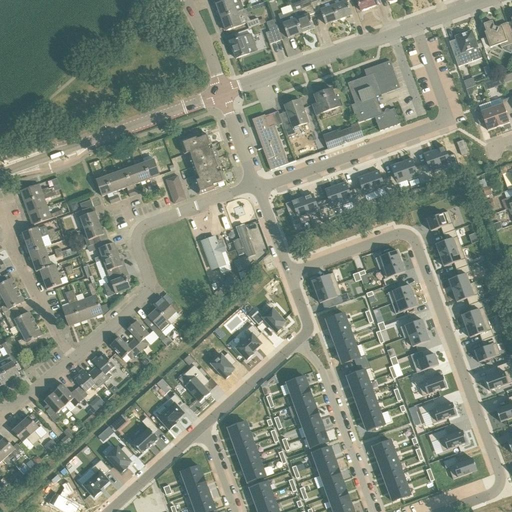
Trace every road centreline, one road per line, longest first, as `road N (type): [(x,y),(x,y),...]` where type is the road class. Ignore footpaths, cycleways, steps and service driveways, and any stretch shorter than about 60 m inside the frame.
road 1 (residential): [(442,511),(492,494),(500,479),(413,238),(396,233),(290,273)]
road 2 (residential): [(416,25),(447,119),(256,190)]
road 3 (residential): [(71,359),(139,302),(148,285),(137,242),(149,222),(254,185)]
road 4 (tertiary): [(0,174),(222,93)]
road 5 (tertiary): [(222,93),(416,25)]
road 6 (residential): [(297,340),(315,356),(374,511)]
road 7 (residential): [(71,359),(9,240),(2,200)]
road 8 (residential): [(201,426),(297,340)]
road 9 (residential): [(106,511),(201,426)]
